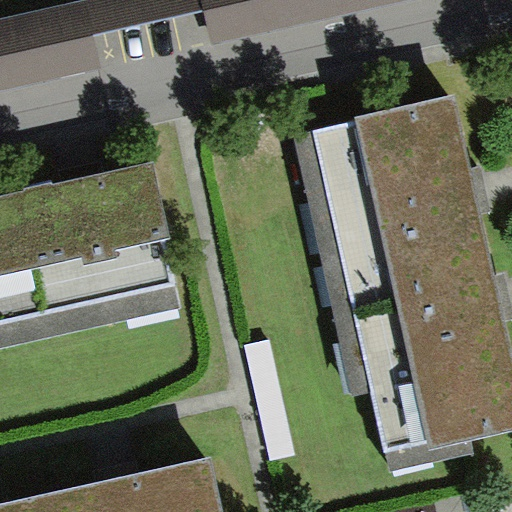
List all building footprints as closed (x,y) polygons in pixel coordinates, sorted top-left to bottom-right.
[(71,0),(0,16),(0,90),(102,68),(95,35),(204,11),(212,44),(410,0),(71,0)] [(358,122),(297,138),(326,277),(487,241),(455,95),(358,115),(358,122)] [(156,163),(0,196),(0,308),(7,344),(182,308),(168,241),(172,239),(156,163)] [(511,427),(511,355),(487,241),(326,277),(353,397),(375,392),(391,468),(476,450),(473,436),(511,427)] [(270,339),(246,344),(271,459),(295,454),(270,339)] [(222,511),(212,461),(27,500),(29,511),(222,511)] [(29,511),(27,500),(0,505),(0,511),(29,511)]
